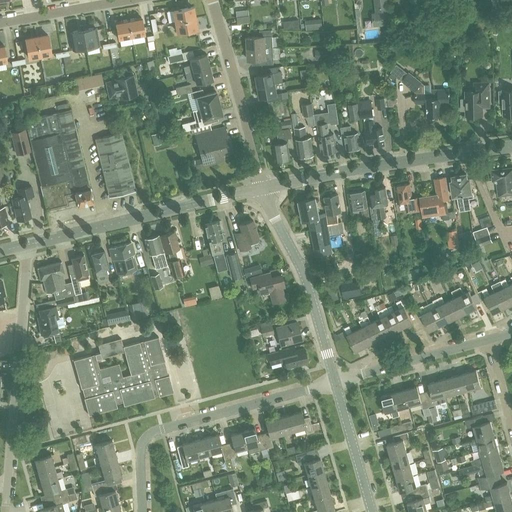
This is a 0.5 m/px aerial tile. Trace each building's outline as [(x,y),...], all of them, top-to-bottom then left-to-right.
[(390,24),(387,0),(374,0),(376,12),(373,13),(374,26),(390,24)] [(422,14),(429,13),(433,12),(432,3),(421,4),(422,14)] [(174,10),(176,21),(195,17),(193,6),(174,10)] [(129,19),(132,37),(145,34),(142,17),(129,19)] [(197,28),(195,17),(176,21),(178,32),(197,28)] [(313,19),(314,29),(322,28),(321,18),(313,19)] [(132,37),(129,19),(116,22),(119,39),(132,37)] [(418,31),(430,31),(429,22),(417,23),(418,31)] [(96,27),(83,30),(86,47),(99,45),(96,27)] [(74,50),(86,47),(83,30),(70,32),(74,50)] [(247,37),(247,48),(273,47),(272,36),(272,30),(260,30),(260,36),(247,37)] [(48,34),(37,37),(40,56),(51,54),(48,34)] [(29,58),(40,56),(37,37),(26,39),(29,58)] [(273,52),(273,47),(265,47),(247,48),(248,60),(251,59),(252,59),(261,59),(262,65),(274,64),(273,52)] [(323,49),(324,59),(331,58),(331,49),(323,49)] [(169,63),(184,59),(182,52),(167,56),(169,63)] [(193,71),(209,67),(206,54),(190,59),(193,70),(193,71)] [(258,86),(275,83),(273,73),(278,72),(277,66),(261,69),(262,74),(256,76),(258,86)] [(213,79),(211,72),(209,67),(193,71),(193,70),(185,72),(187,81),(195,78),(196,84),(213,79)] [(424,93),(424,84),(422,83),(422,82),(409,71),(401,81),(415,92),(415,104),(427,103),(427,116),(441,115),(441,107),(443,107),(443,105),(450,105),(449,88),(432,89),(432,93),(424,93)] [(75,80),(78,91),(104,85),(101,74),(75,80)] [(119,99),(138,95),(134,74),(114,78),(114,79),(105,82),(109,98),(118,96),(119,99)] [(275,83),(258,86),(260,97),(267,96),(268,102),(283,99),(282,93),(277,94),(275,83)] [(482,112),(482,107),(489,107),(489,83),(474,83),(474,91),(466,91),(466,99),(461,99),(461,110),(466,110),(466,115),(479,115),(479,112),(482,112)] [(177,95),(192,91),(190,84),(176,87),(177,95)] [(502,103),(503,115),(511,114),(511,88),(501,89),(501,90),(498,90),(499,103),(502,103)] [(200,108),(219,103),(216,91),(204,95),(202,89),(190,92),(192,98),(196,97),(200,108)] [(378,109),(385,108),(383,98),(376,99),(378,109)] [(372,107),(371,101),(360,103),(360,108),(360,109),(361,118),(364,118),(368,144),(374,143),(375,145),(385,144),(382,127),(375,128),(373,116),(372,107)] [(59,111),(69,109),(67,103),(57,106),(59,111)] [(219,103),(200,108),(204,124),(216,120),(215,116),(222,115),(219,103)] [(303,116),(314,114),(312,103),(302,104),(303,116)] [(336,106),(335,103),(328,104),(329,107),(328,108),(330,124),(339,122),(337,106),(336,106)] [(351,120),(361,119),(358,103),(348,104),(351,120)] [(55,112),(74,192),(77,205),(93,201),(91,191),(92,190),(91,187),(90,187),(71,108),(69,109),(59,111),(55,112)] [(65,195),(74,192),(55,112),(25,119),(46,209),(67,204),(65,195)] [(299,127),(297,113),(292,114),(296,140),(296,139),(299,157),(314,155),(311,137),(307,138),(306,126),(299,127)] [(281,129),(292,127),(291,120),(280,122),(281,129)] [(330,134),(329,130),(328,122),(317,124),(318,132),(319,132),(319,136),(322,153),(336,151),(339,150),(338,142),(337,143),(336,139),(335,139),(334,133),(330,134)] [(225,126),(211,130),(210,124),(191,129),(192,135),(195,134),(201,158),(194,160),(196,167),(225,160),(223,153),(232,151),(228,134),(227,134),(225,126)] [(352,134),(351,126),(341,127),(342,136),(345,136),(347,150),(360,148),(358,133),(352,134)] [(16,154),(31,151),(26,128),(10,132),(16,154)] [(274,144),(277,161),(290,158),(288,142),(286,142),(285,139),(284,129),(277,130),(279,143),(274,144)] [(109,197),(135,191),(121,132),(95,138),(109,197)] [(309,163),(314,174),(321,171),(316,160),(309,163)] [(511,193),(511,167),(491,170),(493,181),(494,180),(495,183),(497,183),(499,196),(511,193)] [(459,175),(465,211),(470,210),(468,199),(474,198),(473,192),(471,192),(469,179),(467,179),(466,174),(459,175)] [(460,212),(465,211),(459,175),(452,176),(453,181),(450,182),(453,196),(457,196),(458,207),(459,207),(460,212)] [(441,201),(443,200),(449,199),(445,177),(435,179),(437,190),(439,190),(440,197),(441,201)] [(411,197),(409,183),(395,185),(397,203),(398,205),(405,204),(406,213),(420,211),(417,196),(411,197)] [(17,220),(31,217),(26,198),(34,196),(31,186),(18,189),(19,197),(12,199),(17,220)] [(386,217),(384,204),(387,203),(385,187),(373,189),(373,191),(369,191),(371,206),(375,205),(378,219),(386,217)] [(367,207),(364,190),(348,193),(351,210),(361,208),(363,219),(369,218),(368,207),(367,207)] [(441,201),(440,197),(437,198),(437,195),(435,195),(435,194),(428,195),(428,196),(420,197),(423,216),(439,213),(440,216),(442,216),(443,220),(450,219),(456,218),(454,208),(448,209),(447,203),(444,204),(443,200),(441,201)] [(164,198),(166,207),(179,204),(176,195),(164,198)] [(338,223),(336,213),(341,212),(338,195),(324,198),(326,213),(328,224),(338,223)] [(328,224),(326,213),(318,214),(315,199),(299,202),(302,220),(309,219),(316,256),(319,255),(328,254),(333,253),(332,253),(331,247),(332,247),(328,229),(328,225),(328,224)] [(240,251),(250,248),(249,245),(257,242),(258,241),(257,239),(258,239),(252,220),(239,224),(241,232),(235,234),(240,251)] [(218,221),(204,224),(208,241),(209,241),(212,253),(213,260),(223,258),(221,251),(222,251),(219,239),(222,238),(220,229),(222,228),(221,221),(218,221)] [(478,247),(493,242),(489,233),(487,226),(473,231),(475,238),(478,247)] [(460,246),(460,245),(457,231),(457,230),(447,232),(450,248),(460,246)] [(174,232),(174,231),(160,235),(164,252),(167,251),(170,261),(169,261),(173,277),(184,274),(180,258),(176,259),(174,250),(178,248),(176,241),(178,241),(175,231),(174,232)] [(331,245),(332,247),(342,245),(339,233),(329,234),(331,245)] [(400,244),(398,234),(391,235),(392,245),(400,244)] [(160,254),(160,251),(162,251),(158,236),(144,239),(148,254),(152,253),(153,257),(152,257),(154,264),(155,264),(156,268),(167,265),(164,253),(160,254)] [(476,246),(474,240),(465,242),(466,248),(476,246)] [(114,259),(117,274),(136,269),(132,254),(133,253),(131,243),(109,249),(112,260),(114,259)] [(107,280),(103,268),(108,267),(104,250),(90,254),(95,270),(99,282),(107,280)] [(474,261),(471,251),(462,254),(466,264),(474,261)] [(232,278),(242,276),(236,252),(226,255),(232,278)] [(75,295),(76,302),(82,300),(80,293),(81,293),(78,281),(89,278),(88,274),(83,256),(72,259),(76,273),(70,274),(72,282),(71,282),(75,295)] [(75,295),(71,282),(64,284),(62,274),(64,273),(61,261),(37,268),(40,280),(42,279),(46,293),(61,289),(63,297),(63,298),(75,295)] [(262,272),(260,263),(243,268),(246,277),(262,272)] [(271,277),(269,272),(249,278),(252,288),(258,287),(260,294),(269,291),(272,303),(285,300),(282,287),(284,287),(280,274),(271,277)] [(155,289),(163,287),(159,273),(150,276),(155,289)] [(511,304),(501,281),(500,279),(498,277),(495,278),(497,283),(496,283),(499,289),(494,291),(502,308),(511,304)] [(511,303),(511,283),(508,285),(506,279),(501,281),(511,304),(511,303)] [(217,298),(227,294),(222,283),(213,287),(217,298)] [(456,289),(467,312),(476,307),(468,290),(463,293),(460,287),(456,289)] [(487,288),(482,290),(493,313),(502,308),(494,291),(490,294),(487,288)] [(458,316),(467,312),(456,289),(451,291),(454,297),(449,300),(458,316)] [(74,302),(76,302),(75,295),(63,298),(63,297),(56,299),(58,306),(74,303),(74,302)] [(442,296),(437,298),(449,321),(458,316),(449,300),(445,302),(442,296)] [(439,325),(449,321),(437,298),(433,300),(436,306),(431,309),(439,325)] [(144,299),(127,303),(131,319),(147,315),(144,299)] [(412,322),(404,306),(400,299),(396,302),(399,308),(394,310),(402,327),(412,322)] [(430,330),(439,325),(431,309),(426,311),(423,305),(418,308),(421,314),(430,330)] [(58,317),(55,306),(39,310),(41,321),(38,322),(41,335),(57,331),(57,328),(65,326),(62,316),(58,317)] [(402,327),(394,310),(389,313),(386,307),(382,309),(393,332),(402,327)] [(384,336),(393,332),(382,309),(377,311),(380,317),(375,320),(384,336)] [(384,336),(375,320),(370,322),(367,316),(363,318),(374,341),(384,336)] [(365,345),(374,341),(363,318),(358,320),(362,327),(357,329),(365,345)] [(280,345),(301,339),(297,322),(276,328),(280,345)] [(274,333),(272,324),(260,327),(263,336),(264,339),(267,338),(267,337),(272,336),(272,334),(274,333)] [(365,345),(357,329),(352,331),(349,325),(344,327),(355,350),(365,345)] [(122,399),(124,405),(154,397),(154,396),(158,395),(159,396),(173,392),(168,374),(168,375),(164,361),(165,360),(158,336),(123,346),(121,338),(98,344),(100,352),(73,360),(88,415),(117,407),(115,401),(122,399)] [(296,350),(295,346),(267,353),(270,365),(285,361),(286,367),(308,362),(304,348),(296,350)] [(469,390),(480,386),(476,370),(464,373),(469,390)] [(457,393),(469,390),(464,373),(452,376),(457,393)] [(445,396),(457,393),(452,376),(441,379),(445,396)] [(447,401),(445,396),(441,379),(429,382),(431,390),(425,392),(429,406),(435,404),(447,401)] [(429,406),(425,392),(419,393),(417,386),(405,389),(409,406),(421,402),(422,408),(424,416),(431,414),(429,406)] [(397,409),(409,406),(405,389),(393,392),(397,409)] [(399,415),(397,409),(393,392),(381,395),(385,412),(391,410),(393,417),(399,415)] [(485,402),(471,406),(473,414),(487,410),(485,402)] [(462,417),(470,415),(469,412),(468,406),(460,408),(462,417)] [(455,420),(462,417),(460,408),(452,411),(454,417),(455,420)] [(289,413),(293,430),(305,427),(307,432),(313,431),(309,416),(303,418),(301,410),(289,413)] [(282,433),(293,430),(289,413),(277,416),(282,433)] [(477,438),(493,433),(490,421),(485,422),(483,415),(465,420),(467,428),(473,426),(477,438)] [(270,436),(282,433),(277,416),(265,420),(268,431),(262,433),(267,448),(273,446),(270,436)] [(405,429),(413,427),(411,421),(404,423),(405,429)] [(391,433),(405,429),(404,423),(390,427),(391,433)] [(248,453),(267,448),(262,433),(257,434),(254,426),(242,430),(247,447),(248,453)] [(235,450),(247,447),(242,430),(231,433),(233,441),(227,442),(231,458),(230,458),(232,462),(233,466),(237,465),(235,457),(237,456),(235,450)] [(407,451),(404,439),(409,438),(407,431),(393,435),(394,442),(387,444),(390,456),(407,451)] [(231,458),(227,442),(221,444),(217,432),(205,436),(210,452),(222,449),(225,459),(230,458),(231,458)] [(480,450),(497,446),(493,433),(477,438),(470,440),(473,452),(480,450)] [(198,456),(210,452),(205,436),(194,439),(198,456)] [(461,442),(460,436),(451,438),(453,444),(461,442)] [(187,459),(198,456),(194,439),(182,442),(182,443),(176,445),(182,466),(188,465),(187,459)] [(98,456),(115,451),(111,440),(95,444),(98,456)] [(288,454),(295,452),(294,446),(286,448),(288,454)] [(472,466),(500,458),(497,446),(480,450),(482,457),(471,460),(472,466)] [(443,448),(443,447),(433,450),(435,458),(436,458),(437,462),(446,460),(445,456),(448,455),(446,447),(443,448)] [(102,468),(118,463),(115,451),(98,456),(102,468)] [(297,464),(303,463),(306,474),(323,470),(320,458),(312,460),(310,451),(295,455),(297,464)] [(394,467),(410,463),(407,451),(390,456),(394,467)] [(67,455),(67,457),(64,458),(65,463),(69,462),(75,461),(72,453),(67,455)] [(38,471),(54,466),(51,454),(34,459),(38,471)] [(479,483),(498,478),(496,472),(504,470),(500,458),(472,466),(473,471),(485,467),(487,474),(478,477),(479,483)] [(450,468),(448,460),(438,463),(440,471),(450,468)] [(107,485),(106,480),(121,475),(118,463),(102,468),(105,479),(92,483),(83,485),(83,491),(90,490),(107,485)] [(397,479),(414,475),(410,463),(394,467),(397,479)] [(41,483),(58,478),(54,466),(38,471),(41,483)] [(204,477),(212,475),(210,469),(202,471),(204,477)] [(310,487),(326,482),(323,470),(306,474),(310,487)] [(414,494),(428,490),(426,483),(417,486),(414,475),(397,479),(400,491),(412,488),(414,494)] [(68,494),(66,489),(61,490),(58,478),(41,483),(44,495),(52,493),(53,498),(68,494)] [(486,501),(510,494),(507,482),(500,484),(498,478),(479,483),(481,489),(491,487),(492,494),(485,496),(486,501)] [(313,498),(330,493),(326,482),(310,487),(313,498)] [(286,494),(292,492),(289,484),(283,485),(286,494)] [(102,506),(118,502),(115,490),(109,491),(107,485),(90,490),(93,490),(95,496),(99,495),(102,506)] [(216,498),(220,511),(232,511),(233,511),(231,504),(237,502),(233,488),(215,493),(216,498)] [(411,511),(417,511),(427,509),(424,498),(430,496),(428,490),(414,494),(416,500),(408,502),(411,511)] [(40,508),(40,511),(64,511),(62,503),(70,501),(77,499),(76,492),(68,494),(53,498),(55,504),(44,507),(40,508)] [(330,493),(313,498),(316,509),(307,511),(322,511),(322,508),(333,505),(330,493)] [(511,499),(510,494),(486,501),(471,506),(473,511),(485,508),(485,507),(495,504),(497,511),(493,511),(507,511),(506,509),(511,507),(511,499)] [(207,511),(220,511),(216,498),(205,501),(207,511)] [(264,511),(263,508),(269,507),(267,500),(253,504),(254,510),(248,511),(264,511)] [(207,511),(205,501),(185,507),(186,511),(207,511)] [(103,511),(120,511),(118,502),(102,506),(103,511)]
